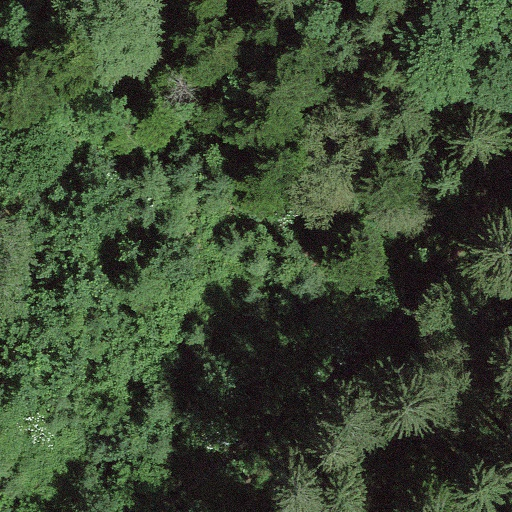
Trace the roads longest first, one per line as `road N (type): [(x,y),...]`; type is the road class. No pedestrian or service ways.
road 1 (track): [(160,511),(374,346),(456,259),(511,169)]
road 2 (track): [(458,511),(456,259)]
